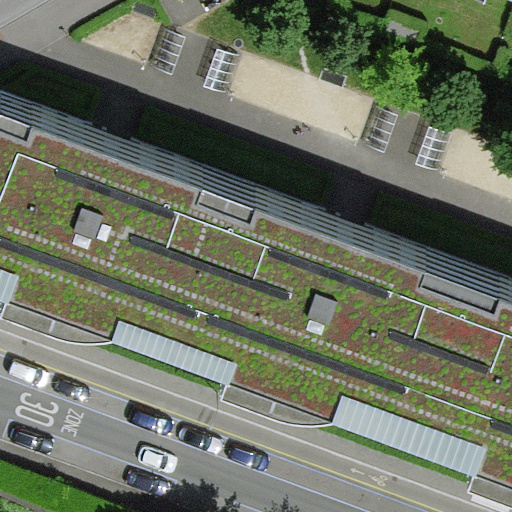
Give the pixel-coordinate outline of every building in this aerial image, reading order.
[(186,36),(166,28),(151,68),(172,75),(186,36)] [(242,52),(222,45),(208,84),(228,91),(242,52)] [(151,144),(2,90),(0,96),(0,271),(173,335),(231,174),(151,144)] [(403,113),(382,106),(368,145),(388,152),(403,113)] [(453,130),(433,123),(419,162),(439,169),(453,130)] [(231,174),(173,335),(407,420),(465,259),(231,174)] [(511,276),(465,259),(407,420),(511,458),(511,276)]
